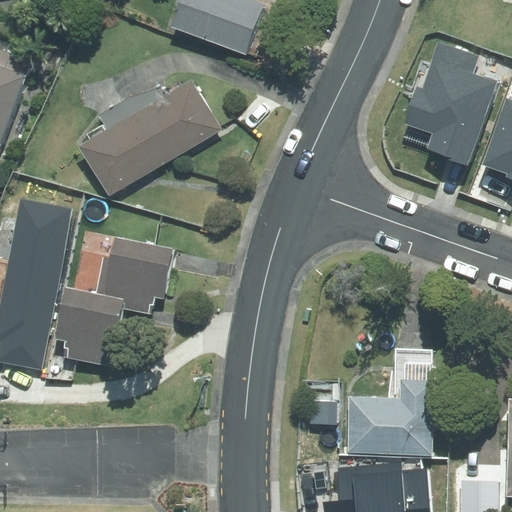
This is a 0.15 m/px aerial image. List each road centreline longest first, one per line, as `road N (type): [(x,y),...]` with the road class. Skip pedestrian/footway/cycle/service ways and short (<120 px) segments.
road 1 (residential): [(249,511),(266,321),(302,189)]
road 2 (residential): [(511,264),(302,189)]
road 3 (residential): [(302,189),(377,0)]
